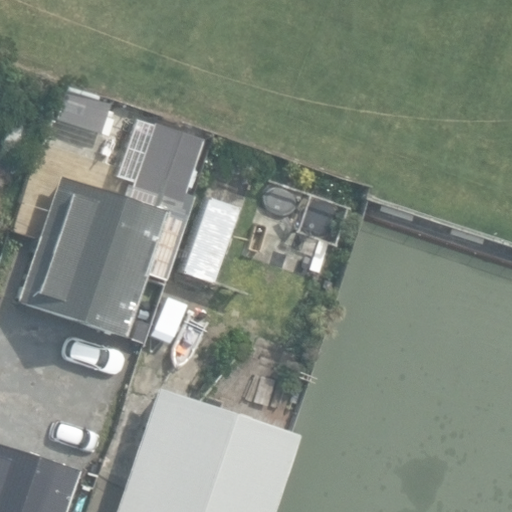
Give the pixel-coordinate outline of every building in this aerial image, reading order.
[(38,100),(10,95),(0,146),(0,157),(25,163),(38,100)] [(196,159),(163,145),(149,180),(182,193),(196,159)] [(14,300),(123,337),(167,211),(58,173),(14,300)] [(319,285),(347,201),(267,175),(239,259),(319,285)] [(232,240),(238,220),(199,208),(193,229),(232,240)] [(253,511),(281,429),(146,384),(102,511),(253,511)] [(0,511),(62,511),(77,469),(0,443),(0,511)]
